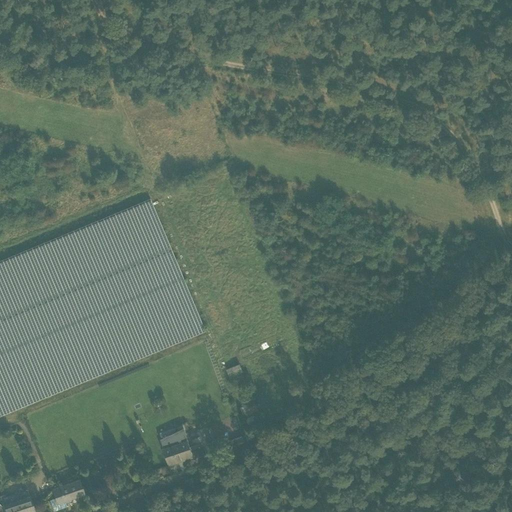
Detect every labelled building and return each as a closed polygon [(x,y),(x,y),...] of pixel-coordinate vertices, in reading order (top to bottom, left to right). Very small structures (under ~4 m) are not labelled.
[(0,259),(0,415),(49,396),(176,343),(205,331),(150,198),(0,259)] [(239,363),(226,369),(231,379),(242,375),(241,372),(243,372),(239,363)] [(246,404),(246,405),(250,413),(257,410),(253,400),(246,404)] [(184,427),(161,439),(164,448),(169,464),(170,464),(169,462),(181,458),(182,460),(193,456),(187,440),(188,440),(184,427)] [(109,455),(100,458),(103,465),(112,461),(109,455)] [(78,478),(52,488),(55,498),(50,500),(54,511),(67,507),(65,501),(84,494),(78,478)] [(3,506),(5,511),(31,511),(35,511),(29,496),(3,506)]
